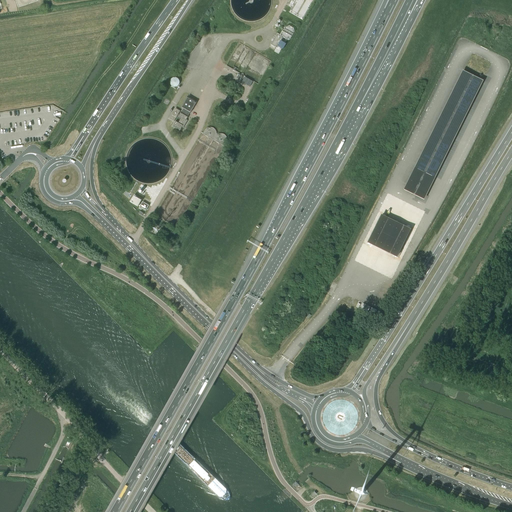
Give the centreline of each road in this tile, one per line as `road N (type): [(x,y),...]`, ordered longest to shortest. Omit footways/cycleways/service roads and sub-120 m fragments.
road 1 (motorway): [(356,70),(113,511)]
road 2 (motorway): [(132,511),(356,110)]
road 3 (unclassified): [(308,504),(279,477),(257,403),(236,378),(159,303),(38,231),(0,192)]
road 4 (motorway): [(511,129),(345,392)]
road 5 (secondary): [(325,397),(303,393),(255,363),(102,210)]
road 6 (secondary): [(68,200),(85,205),(251,369)]
road 7 (motorway): [(392,348),(511,151)]
road 8 (motorway): [(176,0),(65,160)]
road 9 (motorway): [(92,148),(193,0)]
road 10 (secondary): [(251,369),(302,413),(325,447),(386,454)]
road 11 (secondary): [(386,454),(511,506)]
road 12 (unclassified): [(151,511),(64,415)]
road 13 (motorway): [(356,110),(421,0)]
road 14 (motorway): [(356,110),(410,0)]
